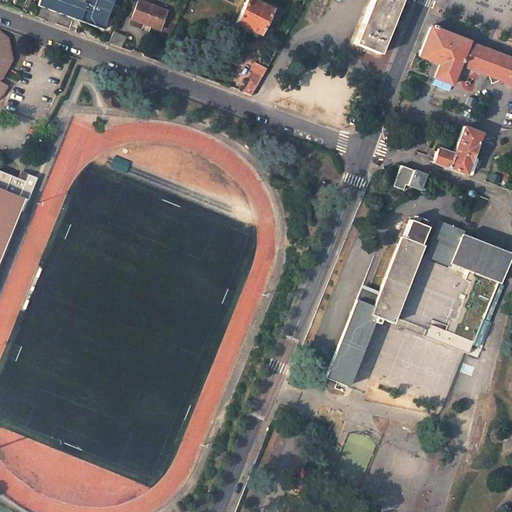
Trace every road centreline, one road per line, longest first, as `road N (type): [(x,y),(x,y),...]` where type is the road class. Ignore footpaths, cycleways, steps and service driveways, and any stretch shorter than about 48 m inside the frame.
road 1 (unclassified): [(218,511),(366,148)]
road 2 (unclassified): [(0,15),(366,148)]
road 3 (unclassified): [(366,148),(425,0)]
